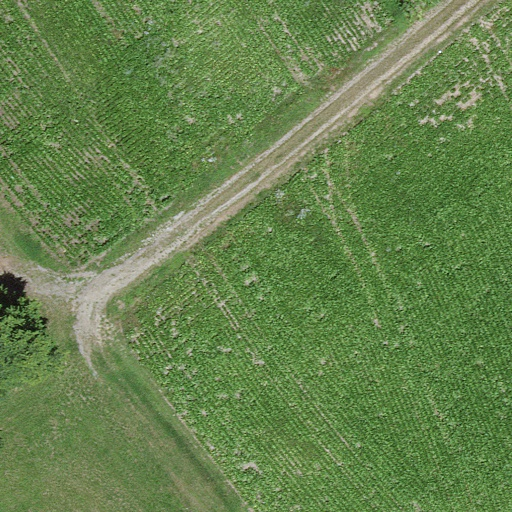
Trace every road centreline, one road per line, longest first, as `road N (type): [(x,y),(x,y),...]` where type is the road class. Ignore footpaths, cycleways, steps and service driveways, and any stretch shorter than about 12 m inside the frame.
road 1 (track): [(454,0),(113,275)]
road 2 (track): [(217,511),(102,368),(88,327),(113,275)]
